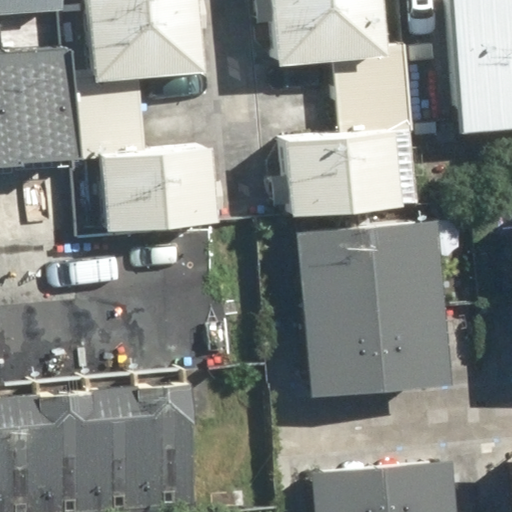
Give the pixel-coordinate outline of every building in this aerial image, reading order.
[(52,0),(0,0),(0,8),(53,3),(52,0)] [(183,0),(74,0),(81,76),(190,67),(183,0)] [(367,0),(258,0),(264,61),(372,51),(367,0)] [(511,0),(446,0),(457,116),(511,111),(511,0)] [(54,41),(0,45),(0,156),(64,151),(54,41)] [(382,124),(273,134),(280,209),(389,199),(382,124)] [(198,140),(89,150),(96,225),(205,215),(198,140)] [(511,205),(501,207),(511,331),(511,205)] [(426,213),(283,225),(298,388),(440,375),(426,213)] [(176,373),(0,387),(0,511),(149,511),(187,509),(176,373)] [(511,511),(511,444),(500,446),(505,511),(511,511)] [(443,511),(438,455),(296,467),(299,511),(443,511)]
